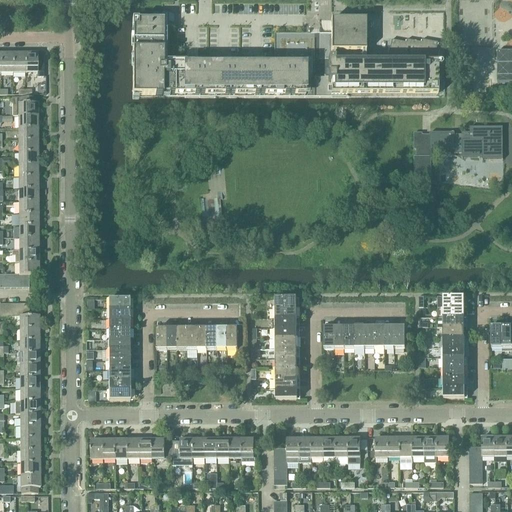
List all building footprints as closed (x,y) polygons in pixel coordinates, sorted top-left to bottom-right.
[(304,36),(278,36),(278,68),(304,68),(304,91),(296,91),(297,96),(331,96),(347,96),(347,95),(437,95),(437,80),(440,80),(440,64),(433,64),(437,44),(436,44),(436,45),(422,42),(422,41),(421,41),(421,42),(421,44),(421,45),(412,43),(407,42),(407,41),(406,41),(406,42),(406,44),(406,45),(392,42),(392,41),(391,41),(386,66),(365,66),(365,19),(350,19),(349,22),(332,22),(331,22),(331,35),(331,36),(320,36),(319,36),(304,36)] [(163,23),(133,23),(133,98),(275,98),(347,98),(347,96),(331,96),(297,96),(296,91),(304,91),(304,68),(278,68),(278,36),(304,36),(319,36),(320,36),(331,36),(331,35),(320,35),(319,35),(304,35),(274,35),(274,64),(163,65),(163,23)] [(511,52),(497,52),(497,83),(509,83),(509,89),(511,89),(511,52)] [(12,75),(12,55),(0,54),(0,70),(0,75),(12,75)] [(25,74),(24,55),(12,55),(12,75),(25,74)] [(24,55),(25,74),(37,74),(37,78),(43,78),(43,62),(38,62),(38,55),(24,55)] [(12,117),(18,117),(38,117),(38,105),(37,105),(37,99),(12,99),(12,106),(12,117)] [(18,130),(38,130),(38,117),(18,117),(18,130)] [(442,134),(434,134),(434,151),(454,151),(455,151),(455,154),(462,154),(462,159),(463,159),(463,158),(482,158),(482,161),(483,161),(483,160),(502,160),(502,161),(503,161),(503,128),(470,129),(470,134),(462,134),(462,136),(454,136),(454,134),(442,134)] [(18,142),(38,142),(38,130),(18,130),(18,142)] [(422,134),(414,134),(414,151),(416,151),(416,158),(414,158),(414,183),(431,183),(431,158),(434,158),(434,151),(434,134),(430,134),(430,136),(422,136),(422,134)] [(18,154),(38,154),(38,142),(18,142),(18,154)] [(18,167),(38,166),(38,154),(18,154),(18,167)] [(19,179),(38,178),(38,166),(18,167),(19,179)] [(19,191),(38,191),(38,178),(19,179),(19,191)] [(19,203),(38,203),(38,191),(19,191),(19,203)] [(19,215),(38,215),(38,203),(19,203),(19,215)] [(19,228),(38,227),(38,215),(19,215),(19,228)] [(19,240),(38,240),(38,227),(19,228),(19,240)] [(19,252),(38,252),(38,240),(19,240),(19,252)] [(19,252),(12,252),(12,257),(14,257),(14,264),(19,264),(39,264),(38,252),(19,252)] [(19,264),(19,276),(19,277),(22,277),(29,277),(39,277),(39,264),(19,264)] [(438,299),(438,304),(438,309),(464,309),(464,299),(438,299)] [(275,311),(297,310),(296,300),(275,300),(275,311)] [(129,301),(108,301),(108,312),(129,312),(129,301)] [(438,309),(437,309),(437,319),(464,319),(464,309),(438,309)] [(275,321),(297,321),(297,310),(275,311),(275,321)] [(129,312),(108,312),(108,322),(129,322),(129,312)] [(19,330),(39,330),(39,317),(29,317),(23,317),(19,318),(16,318),(14,318),(14,321),(19,323),(19,330)] [(437,319),(437,324),(437,329),(443,329),(464,329),(464,319),(437,319)] [(275,331),(297,331),(297,321),(275,321),(275,331)] [(108,332),(129,332),(129,322),(108,322),(108,332)] [(502,350),(502,328),(491,328),(491,350),(502,350)] [(502,328),(502,350),(511,350),(511,328),(502,328)] [(335,351),(334,329),(324,329),(324,351),(335,351)] [(334,329),(335,351),(345,351),(345,329),(334,329)] [(345,329),(345,351),(355,351),(354,329),(345,329)] [(364,351),(364,329),(354,329),(355,351),(364,351)] [(364,329),(364,351),(375,351),(374,329),(364,329)] [(374,329),(375,351),(385,350),(384,329),(374,329)] [(384,329),(385,350),(394,350),(394,329),(384,329)] [(394,329),(394,350),(405,350),(405,329),(394,329)] [(464,329),(443,329),(443,334),(443,339),(464,339),(464,329)] [(39,330),(19,330),(19,342),(39,342),(39,330)] [(177,331),(177,352),(187,352),(187,330),(177,331)] [(197,330),(187,330),(187,352),(187,360),(197,360),(197,352),(197,330)] [(207,352),(207,330),(197,330),(197,352),(207,352)] [(217,352),(217,330),(207,330),(207,352),(217,352)] [(227,352),(227,330),(217,330),(217,352),(227,352)] [(238,341),(237,330),(227,330),(227,352),(237,352),(237,354),(244,354),(244,341),(238,341)] [(167,352),(167,331),(156,331),(156,352),(167,352)] [(177,352),(177,331),(167,331),(167,352),(177,352)] [(275,341),(297,340),(297,331),(275,331),(275,341)] [(129,332),(108,332),(108,342),(129,342),(129,332)] [(464,339),(443,339),(443,350),(464,349),(464,339)] [(275,351),(297,351),(297,340),(275,341),(275,351)] [(39,342),(19,342),(20,355),(39,354),(39,342)] [(108,352),(129,352),(129,342),(108,342),(108,352)] [(464,349),(443,350),(443,360),(465,360),(464,349)] [(275,361),(297,361),(297,351),(275,351),(275,361)] [(108,363),(129,363),(129,352),(108,352),(108,363)] [(39,354),(20,355),(20,367),(39,367),(39,354)] [(465,360),(443,360),(443,370),(465,369),(465,360)] [(276,371),(297,371),(297,361),(275,361),(276,371)] [(511,362),(502,362),(502,371),(511,371),(511,362)] [(108,373),(130,372),(129,363),(108,363),(108,373)] [(187,365),(177,365),(178,374),(187,373),(187,365)] [(39,367),(20,367),(20,379),(39,379),(39,367)] [(465,369),(443,370),(443,380),(465,379),(465,369)] [(276,381),(297,381),(297,371),(276,371),(276,381)] [(108,383),(130,383),(130,372),(108,373),(108,383)] [(39,379),(20,379),(20,391),(39,391),(39,379)] [(465,379),(443,380),(443,390),(465,389),(465,379)] [(276,391),(297,391),(297,381),(276,381),(276,391)] [(108,393),(130,392),(130,383),(108,383),(108,393)] [(465,389),(443,390),(443,400),(465,400),(465,389)] [(39,391),(20,391),(20,403),(39,403),(39,391)] [(276,402),(297,401),(297,391),(276,391),(276,402)] [(108,403),(130,403),(130,392),(108,393),(108,403)] [(15,416),(20,416),(39,416),(39,403),(20,403),(15,404),(15,416)] [(39,416),(20,416),(20,428),(39,428),(39,416)] [(39,428),(20,428),(20,440),(40,440),(39,428)] [(437,459),(436,439),(424,440),(425,456),(425,459),(425,465),(437,465),(437,459)] [(436,439),(437,459),(449,459),(449,439),(436,439)] [(482,459),(495,458),(494,439),(482,439),(482,449),(482,456),(482,459)] [(507,458),(507,456),(507,439),(494,439),(495,458),(507,458)] [(40,440),(20,440),(20,452),(40,452),(40,440)] [(180,443),(172,443),(172,448),(172,461),(172,468),(193,468),(193,460),(192,441),(187,441),(187,440),(180,440),(180,441),(180,443)] [(299,440),(286,441),(286,450),(286,456),(286,460),(287,460),(287,464),(287,465),(299,465),(299,456),(299,440)] [(311,440),(299,440),(299,456),(299,465),(311,465),(311,460),(311,440)] [(311,440),(311,460),(323,460),(323,440),(311,440)] [(323,460),(335,460),(335,440),(323,440),(323,460)] [(347,440),(335,440),(335,460),(336,466),(348,466),(347,440)] [(360,440),(347,440),(348,466),(361,466),(360,440)] [(388,459),(388,456),(388,440),(375,440),(375,459),(388,459)] [(388,440),(388,456),(388,459),(400,459),(400,440),(388,440)] [(400,456),(400,459),(400,465),(412,465),(412,459),(412,456),(412,440),(400,440),(400,456)] [(412,440),(412,459),(424,459),(425,456),(424,440),(412,440)] [(103,442),(103,456),(103,461),(115,461),(115,441),(103,442)] [(115,441),(115,461),(128,461),(127,441),(115,441)] [(128,461),(140,461),(139,441),(127,441),(128,461)] [(140,461),(152,461),(152,441),(139,441),(140,461)] [(165,441),(152,441),(152,461),(172,461),(172,448),(165,448),(165,441)] [(193,460),(205,460),(205,441),(192,441),(193,460)] [(217,441),(205,441),(205,460),(217,460),(217,441)] [(217,460),(229,460),(229,441),(217,441),(217,460)] [(229,460),(241,460),(241,441),(229,441),(229,460)] [(241,441),(241,460),(242,460),(242,466),(256,467),(256,460),(254,460),(254,441),(241,441)] [(103,461),(103,456),(103,442),(90,442),(90,461),(103,461)] [(20,464),(40,464),(40,452),(20,452),(20,464)] [(20,477),(40,477),(40,464),(20,464),(20,477)] [(217,475),(208,475),(208,482),(205,482),(205,490),(217,490),(217,484),(217,475)] [(40,477),(20,477),(20,490),(21,489),(21,495),(38,495),(38,489),(40,489),(40,477)] [(437,494),(437,503),(438,503),(441,500),(454,500),(454,494),(437,494)] [(99,511),(103,511),(104,508),(104,505),(104,495),(94,495),(94,501),(100,501),(99,511)]
